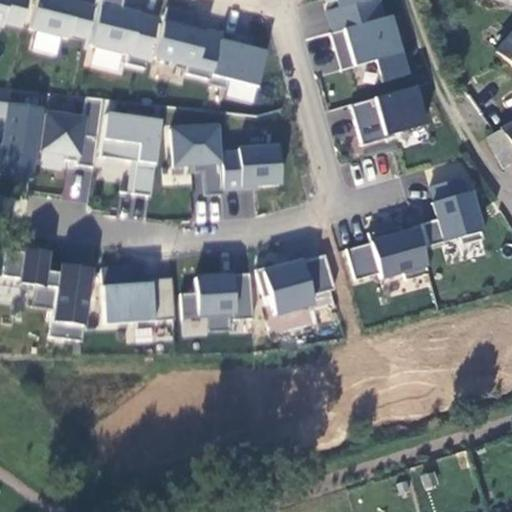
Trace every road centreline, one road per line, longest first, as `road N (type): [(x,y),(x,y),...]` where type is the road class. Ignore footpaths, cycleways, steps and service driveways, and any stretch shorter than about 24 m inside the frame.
road 1 (residential): [(279,3),(333,208),(161,241),(90,231),(0,197)]
road 2 (residential): [(409,0),(427,64),(511,228)]
